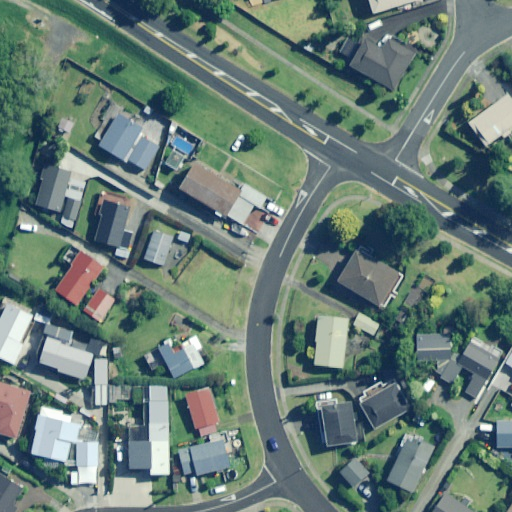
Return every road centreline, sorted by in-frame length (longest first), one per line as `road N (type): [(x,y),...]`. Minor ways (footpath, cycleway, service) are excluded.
road 1 (residential): [(338,151),(264,296),(261,385),(290,470)]
road 2 (secondary): [(110,0),(338,151)]
road 3 (residential): [(388,172),(449,69),(485,33)]
road 4 (secondary): [(388,172),(511,245)]
